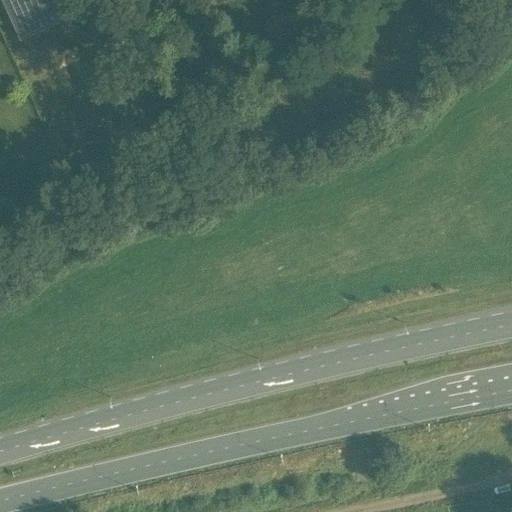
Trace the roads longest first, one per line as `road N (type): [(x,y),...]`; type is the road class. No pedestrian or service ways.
road 1 (primary): [(511,322),(0,450)]
road 2 (primary): [(0,506),(138,469),(511,392)]
road 3 (track): [(511,474),(356,511)]
